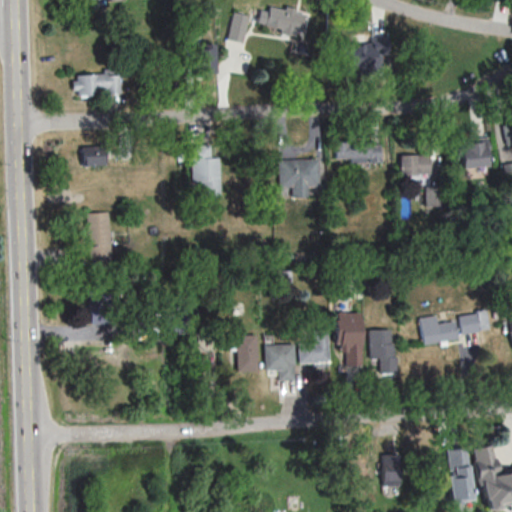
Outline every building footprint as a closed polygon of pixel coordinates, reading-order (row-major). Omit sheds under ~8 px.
[(280,28),(302,30),(304,14),(281,12),(280,28)] [(214,74),(213,46),(191,47),(192,74),(214,74)] [(118,72),(72,74),(72,94),(118,92),(118,72)] [(485,137),(452,139),(453,159),(458,159),(459,167),(486,165),(485,137)] [(333,158),(347,157),(348,162),(379,161),(378,145),(368,145),(368,140),(332,142),(333,158)] [(218,157),(209,157),(209,143),(189,144),(190,180),(218,180),(218,157)] [(101,144),(80,145),(80,165),(102,164),(101,144)] [(427,174),(427,153),(397,154),(397,175),(427,174)] [(276,185),(315,184),(315,159),(275,160),(276,185)] [(427,185),(427,174),(421,174),(420,185),(423,185),(422,204),(442,204),(442,185),(427,185)] [(107,216),(86,217),(87,263),(107,263),(107,216)] [(87,323),(110,322),(108,288),(98,289),(98,285),(85,286),(87,323)] [(487,328),(484,309),(457,313),(460,332),(487,328)] [(357,311),(335,312),(336,352),(341,352),(342,363),(359,363),(357,311)] [(161,333),(188,332),(188,312),(160,313),(161,333)] [(418,317),(421,342),(455,338),(453,321),(435,323),(434,315),(418,317)] [(295,342),(296,362),(326,361),(325,328),(306,329),(306,342),(295,342)] [(233,370),(254,369),(253,334),(232,334),(233,370)] [(291,343),(260,343),(261,369),(276,368),(277,379),(292,379),(291,343)] [(377,372),(394,371),(393,356),(376,357),(377,372)] [(470,447),(481,509),(511,503),(511,467),(494,470),(490,444),(470,447)]
